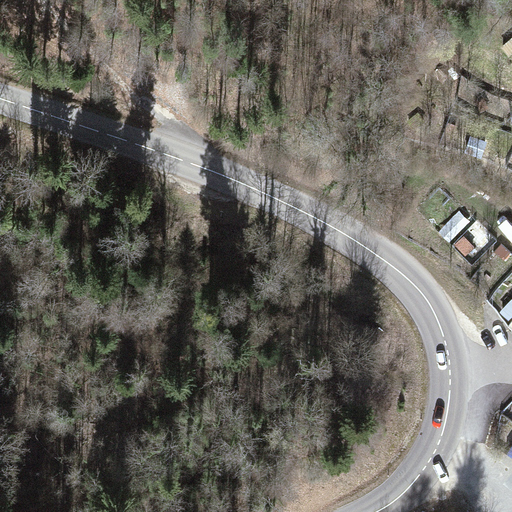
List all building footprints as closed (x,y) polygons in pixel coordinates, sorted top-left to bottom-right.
[(511,37),(500,48),(508,57),(511,53),(511,37)] [(440,67),(433,72),(440,82),(447,76),(440,67)] [(484,99),(476,103),(480,111),(488,108),(484,99)] [(418,112),(407,121),(415,131),(427,122),(418,112)] [(471,137),(465,151),(480,158),(486,143),(471,137)] [(460,211),(438,232),(448,242),(470,221),(460,211)] [(511,225),(507,219),(499,226),(511,242),(511,225)] [(463,238),(455,245),(464,255),(472,248),(463,238)] [(500,243),(495,252),(505,261),(511,254),(500,243)] [(511,299),(500,310),(509,320),(511,317),(511,299)]
